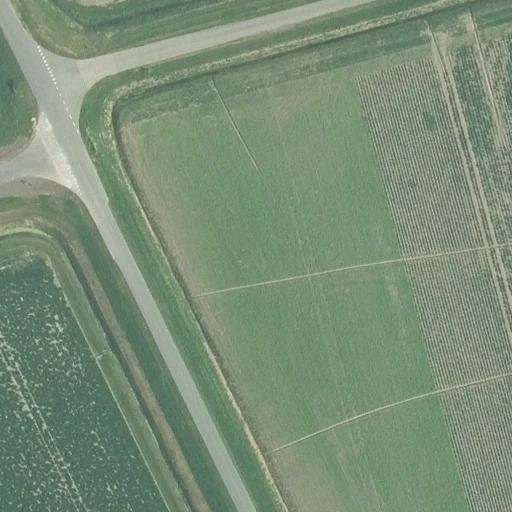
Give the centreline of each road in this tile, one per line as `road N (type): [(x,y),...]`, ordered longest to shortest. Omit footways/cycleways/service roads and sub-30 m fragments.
road 1 (unclassified): [(244,511),(72,151)]
road 2 (unclassified): [(44,85),(372,0)]
